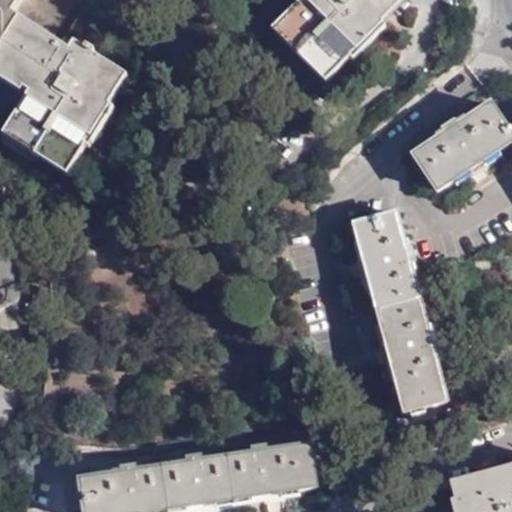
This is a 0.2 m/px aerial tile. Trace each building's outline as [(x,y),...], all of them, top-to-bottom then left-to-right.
[(0,0),(0,54),(30,6),(22,1),(22,0),(0,0)] [(303,0),(275,30),(327,79),(402,0),(303,0)] [(30,6),(0,54),(0,74),(2,76),(21,88),(32,70),(46,79),(13,133),(75,170),(139,62),(104,41),(107,36),(96,29),(92,35),(83,29),(79,35),(30,6)] [(511,130),(509,133),(490,104),(460,125),(457,120),(439,132),(441,136),(411,156),(437,194),(476,168),(511,143),(511,130)] [(405,414),(446,403),(433,351),(436,350),(432,334),(428,335),(410,267),(414,265),(411,251),(407,252),(397,215),(356,225),(367,268),(391,359),(405,414)] [(437,447),(433,431),(410,436),(414,453),(437,447)] [(317,487),(311,446),(269,452),(268,448),(252,451),(253,454),(206,461),(205,456),(187,459),(187,464),(142,471),(141,466),(121,469),(122,474),(80,481),(84,511),(151,511),(201,505),(267,495),(317,487)] [(511,511),(511,467),(497,471),(451,483),(456,505),(460,504),(461,511),(511,511)]
